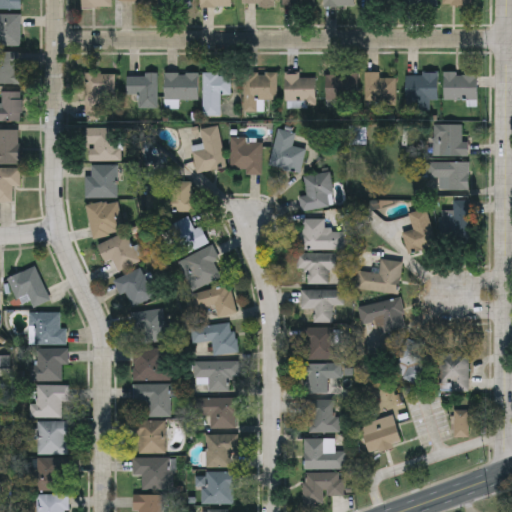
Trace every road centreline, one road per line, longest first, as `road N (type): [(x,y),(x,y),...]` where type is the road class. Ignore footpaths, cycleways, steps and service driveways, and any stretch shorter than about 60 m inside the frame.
road 1 (residential): [(57,0),(55,189),(70,258),(105,340),(103,511)]
road 2 (tertiary): [(508,0),(507,472)]
road 3 (residential): [(508,38),(57,41)]
road 4 (residential): [(255,225),(273,325),(271,511)]
road 5 (secondary): [(511,470),(395,511)]
